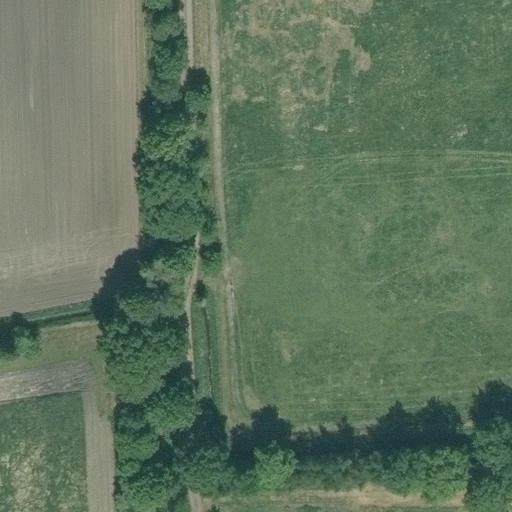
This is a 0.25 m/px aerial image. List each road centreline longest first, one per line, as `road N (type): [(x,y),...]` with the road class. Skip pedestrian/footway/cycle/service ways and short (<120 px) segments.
road 1 (track): [(202,0),(216,441),(240,454),(511,433)]
road 2 (track): [(0,308),(159,281)]
